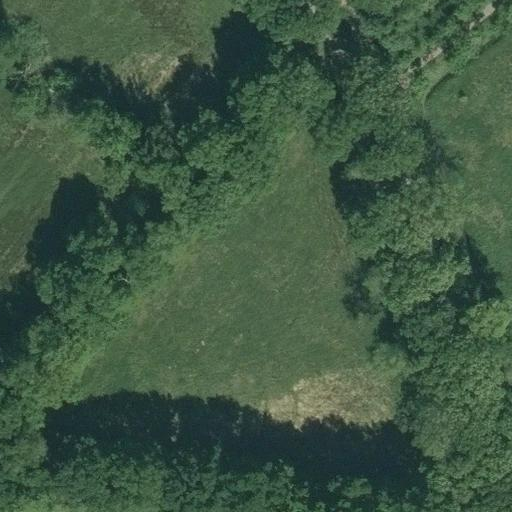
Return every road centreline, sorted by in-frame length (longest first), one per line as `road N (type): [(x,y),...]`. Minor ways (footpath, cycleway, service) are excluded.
road 1 (unclassified): [(511,511),(384,88)]
road 2 (unclassified): [(384,88),(494,0)]
